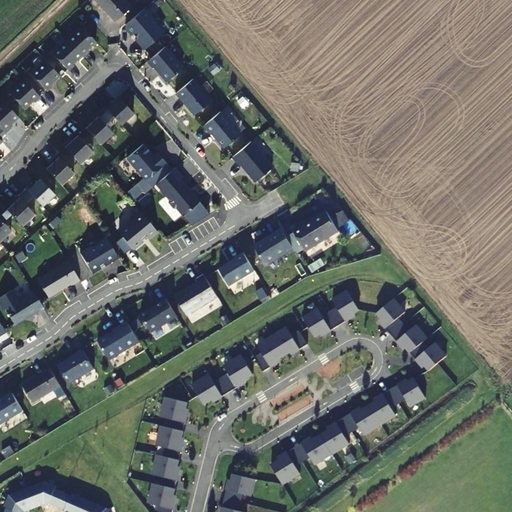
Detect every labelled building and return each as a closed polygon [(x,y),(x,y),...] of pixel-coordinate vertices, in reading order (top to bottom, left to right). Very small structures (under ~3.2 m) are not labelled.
[(130,6),(124,0),(94,0),(114,21),(130,6)] [(143,8),(125,24),(125,28),(131,35),(132,34),(136,38),(134,39),(143,49),(162,33),(155,25),(156,24),(143,8)] [(81,56),(82,57),(88,52),(86,50),(95,42),(81,26),(66,40),(81,56)] [(81,56),(66,40),(51,54),(68,71),(73,66),(72,64),(81,56)] [(182,67),(164,46),(147,61),(152,68),(153,67),(165,81),(182,67)] [(59,76),(44,60),(30,74),(46,91),(52,86),(50,84),(59,76)] [(210,100),(192,79),(175,93),(180,99),(181,99),(184,103),(183,104),(189,110),(190,109),(194,114),(210,100)] [(39,97),(23,80),(9,93),(23,109),(32,101),(34,102),(39,97)] [(109,101),(103,107),(112,116),(120,125),(132,113),(117,97),(111,103),(109,101)] [(17,117),(3,101),(0,103),(0,127),(4,132),(10,127),(9,125),(17,117)] [(103,124),(112,116),(103,107),(89,120),(91,122),(84,128),(99,144),(111,132),(103,124)] [(220,111),(203,125),(209,133),(211,132),(223,147),(239,134),(220,111)] [(68,139),(62,145),(79,163),(91,151),(77,135),(70,141),(68,139)] [(272,167),(250,141),(231,157),(238,164),(239,163),(254,182),(272,167)] [(126,158),(145,180),(166,163),(156,152),(152,155),(142,144),(126,158)] [(45,169),(60,185),(72,173),(56,155),(49,161),(51,163),(45,169)] [(291,170),(298,172),(300,165),(293,163),(291,170)] [(174,167),(155,184),(168,200),(168,203),(172,207),(175,208),(181,214),(183,215),(199,201),(192,193),(191,193),(179,179),(182,176),(174,167)] [(72,174),(63,182),(67,187),(76,179),(72,174)] [(30,183),(24,188),(41,206),(53,194),(39,179),(32,185),(30,183)] [(136,184),(127,192),(133,199),(142,192),(136,184)] [(150,201),(145,195),(137,201),(142,207),(150,201)] [(6,210),(20,225),(33,214),(16,196),(10,202),(12,204),(6,210)] [(290,228),(305,252),(338,232),(325,211),(300,227),(298,224),(290,228)] [(141,213),(118,232),(132,249),(142,241),(141,240),(145,236),(147,238),(156,231),(141,213)] [(0,239),(10,230),(0,219),(0,239)] [(267,264),(293,249),(281,229),(253,246),(264,263),(267,264)] [(117,257),(105,237),(99,241),(98,240),(91,244),(90,246),(79,253),(91,273),(100,268),(99,267),(103,265),(104,266),(117,257)] [(253,271),(242,253),(233,258),(234,259),(218,269),(228,286),(253,271)] [(318,260),(310,265),(313,266),(315,269),(321,265),(318,260)] [(71,285),(79,281),(66,261),(36,279),(47,298),(70,284),(71,285)] [(217,297),(203,275),(196,279),(197,282),(174,296),(186,316),(217,297)] [(266,297),(261,288),(254,292),(259,301),(266,297)] [(34,309),(41,305),(33,292),(17,301),(11,290),(0,296),(0,302),(13,324),(35,310),(34,309)] [(350,316),(359,310),(347,291),(332,300),(337,307),(322,316),(318,309),(303,318),(314,337),(324,332),(325,334),(351,318),(350,316)] [(139,315),(150,333),(176,317),(165,298),(153,306),(154,307),(149,310),(149,309),(139,315)] [(422,363),(429,371),(446,356),(435,343),(428,349),(423,342),(427,339),(416,325),(409,331),(398,318),(405,312),(394,299),(377,313),(383,322),(381,323),(401,347),(403,345),(420,365),(422,363)] [(138,342),(126,322),(111,331),(112,332),(107,336),(107,334),(96,341),(108,360),(138,342)] [(294,353),(307,345),(299,331),(291,335),(287,328),(257,346),(262,353),(254,358),(263,372),(276,364),(275,361),(292,350),(294,353)] [(56,366),(67,384),(93,369),(81,350),(74,354),(75,356),(67,361),(66,360),(56,366)] [(212,373),(197,382),(209,401),(217,396),(219,398),(245,382),(244,380),(253,374),(241,355),(226,364),(231,372),(216,380),(212,373)] [(60,388),(49,369),(34,378),(35,379),(31,382),(30,381),(21,386),(33,404),(60,388)] [(283,458),(271,465),(283,485),(300,474),(296,467),(310,458),(315,465),(349,444),(345,437),(359,428),(364,435),(396,416),(392,408),(406,399),(411,407),(426,398),(414,379),(405,384),(403,382),(377,398),(379,400),(358,412),(357,410),(330,426),(332,428),(309,442),(308,440),(281,456),(283,458)] [(0,423),(21,411),(11,394),(0,400),(0,423)] [(187,403),(165,397),(160,417),(169,419),(167,427),(161,426),(156,446),(165,448),(163,456),(157,455),(152,475),(161,477),(159,485),(153,484),(148,504),(157,506),(155,511),(172,511),(175,503),(172,502),(179,474),(176,474),(183,445),(180,444),(187,416),(184,416),(187,403)] [(242,511),(239,511),(243,495),(251,497),(255,480),(233,474),(231,484),(228,484),(221,511),(242,511)] [(55,506),(61,492),(54,489),(55,487),(43,482),(26,489),(33,507),(43,503),(46,504),(47,502),(55,506)] [(33,507),(26,489),(8,496),(3,508),(5,509),(3,511),(23,511),(33,507)] [(83,511),(88,501),(70,494),(69,496),(61,492),(55,506),(63,509),(61,511),(83,511)] [(106,511),(105,509),(88,501),(83,511),(106,511)]
